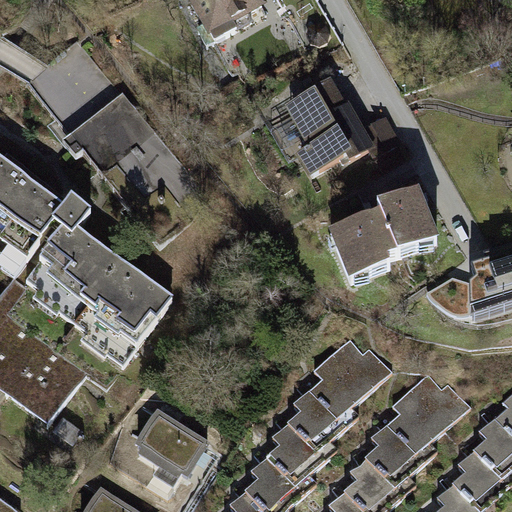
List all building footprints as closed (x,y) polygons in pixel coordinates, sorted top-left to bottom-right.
[(194,0),(181,7),(205,51),(267,19),(256,0),(194,0)] [(76,55),(34,92),(158,220),(176,203),(185,180),(176,162),(76,55)] [(397,143),(381,114),(358,127),(331,77),(277,106),(303,153),(293,158),(310,190),(397,143)] [(511,140),(496,150),(511,177),(511,140)] [(154,333),(171,308),(75,242),(90,220),(64,202),(57,212),(0,172),(0,246),(48,280),(42,289),(89,321),(83,330),(124,359),(146,328),(154,333)] [(439,250),(411,191),(322,234),(350,292),(439,250)] [(511,270),(490,280),(511,329),(511,328),(511,270)] [(66,444),(76,430),(56,415),(88,372),(12,316),(21,304),(2,290),(0,293),(0,403),(41,434),(45,429),(66,444)] [(391,376),(370,351),(362,359),(349,345),(314,377),(323,388),(294,413),(302,422),(273,448),(279,455),(251,480),(257,487),(229,511),(281,511),(298,497),(291,489),(320,463),(312,454),(391,376)] [(396,492),(470,415),(431,372),(387,412),(397,423),(371,446),(379,454),(351,480),(357,486),(328,511),(385,511),(400,499),(396,492)] [(492,511),(511,494),(511,399),(500,410),(506,417),(478,441),(484,449),(455,474),(462,482),(432,507),(436,511),(492,511)] [(154,418),(136,455),(192,482),(210,446),(154,418)] [(132,511),(98,496),(90,511),(132,511)] [(15,511),(0,500),(0,511),(15,511)]
